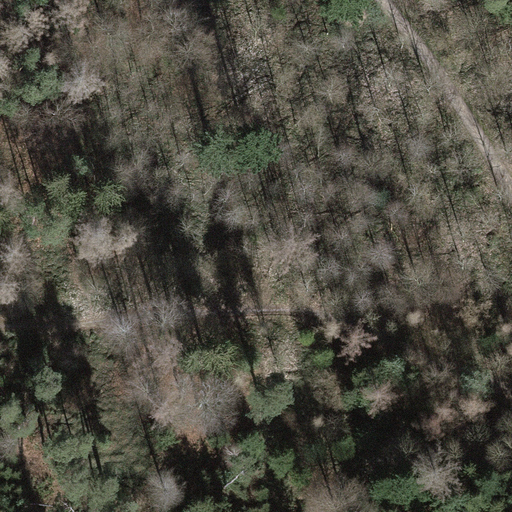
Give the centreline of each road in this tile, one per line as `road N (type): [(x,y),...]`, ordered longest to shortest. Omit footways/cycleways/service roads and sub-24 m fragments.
road 1 (track): [(0,323),(244,309),(310,313),(511,388)]
road 2 (track): [(511,194),(468,113),(380,0)]
